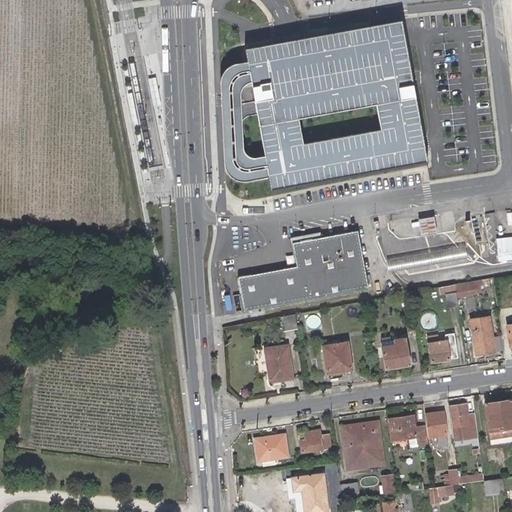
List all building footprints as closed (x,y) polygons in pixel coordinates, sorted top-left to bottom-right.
[(263,47),(248,49),(272,189),(423,164),(409,76),(399,23),(391,25),(300,40),(288,42),(278,44),(263,47)] [(257,152),(230,155),(233,177),(260,174),(257,152)] [(432,217),(417,220),(421,236),(435,233),(432,217)] [(357,231),(320,237),(291,243),(295,267),(236,277),(242,311),(368,287),(357,231)] [(291,243),(320,237),(320,231),(291,237),(290,237),(291,243)] [(511,234),(496,237),(499,260),(511,258),(511,234)] [(464,246),(385,260),(388,273),(466,258),(464,246)] [(473,282),(469,283),(471,293),(481,291),(480,287),(479,280),(473,282)] [(471,293),(469,283),(457,285),(459,295),(471,293)] [(450,291),(449,284),(439,286),(440,293),(450,291)] [(459,307),(456,292),(445,294),(448,309),(459,307)] [(294,314),(282,316),(284,330),(297,328),(294,314)] [(482,350),(483,354),(495,352),(494,349),(498,349),(496,342),(493,343),(489,317),(470,320),(475,351),(482,350)] [(431,362),(458,358),(454,334),(445,335),(446,341),(438,343),(437,336),(427,338),(431,362)] [(395,345),(382,347),(385,369),(411,365),(406,339),(394,340),(395,345)] [(323,347),(326,373),(328,373),(328,380),(342,377),(341,370),(351,369),(346,343),(323,347)] [(265,349),(270,382),(292,379),(287,346),(265,349)] [(491,437),(511,433),(511,399),(511,398),(485,402),(488,421),(480,422),(483,441),(492,440),(491,437)] [(466,414),(464,403),(449,405),(453,440),(477,437),(474,413),(466,414)] [(444,410),(423,413),(426,436),(436,434),(445,434),(446,434),(444,410)] [(391,437),(416,435),(416,441),(426,440),(424,424),(414,425),(413,414),(388,416),(391,437)] [(362,433),(342,435),(346,466),(382,463),(377,421),(360,422),(362,433)] [(341,425),(342,435),(362,433),(360,422),(341,425)] [(320,428),(299,431),(301,449),(330,446),(328,433),(320,434),(320,428)] [(446,443),(445,434),(436,434),(437,444),(446,443)] [(254,461),(284,457),(282,438),(251,442),(254,461)] [(457,477),(456,468),(448,469),(448,473),(443,474),(444,483),(450,483),(450,484),(458,482),(457,477)] [(302,490),(304,511),(328,511),(324,474),(293,478),(295,491),(302,490)] [(392,474),(389,475),(381,476),(383,484),(384,493),(389,492),(394,492),(393,483),(392,476),(392,474)] [(482,474),(457,477),(458,482),(464,482),(482,479),(482,474)] [(485,495),(503,492),(501,477),(488,479),(482,479),(485,495)] [(405,483),(406,490),(422,487),(421,481),(405,483)] [(340,485),(342,499),(359,496),(357,483),(340,485)] [(440,485),(432,486),(427,487),(429,502),(436,501),(435,491),(441,491),(440,485)] [(402,493),(404,509),(413,508),(411,492),(402,493)] [(383,501),(383,511),(394,511),(392,496),(388,496),(388,501),(383,501)] [(370,504),(371,511),(379,511),(378,503),(370,504)]
